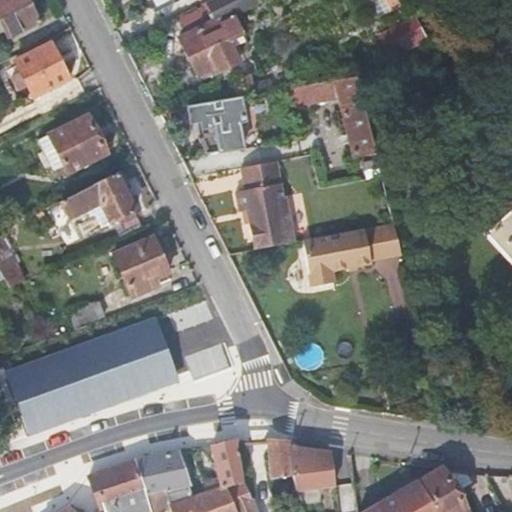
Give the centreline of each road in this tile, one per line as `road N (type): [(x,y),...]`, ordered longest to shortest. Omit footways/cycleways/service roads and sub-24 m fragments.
road 1 (residential): [(78,0),(243,328),(264,416)]
road 2 (residential): [(0,479),(170,422),(226,412),(264,416)]
road 3 (residential): [(264,416),(511,453)]
